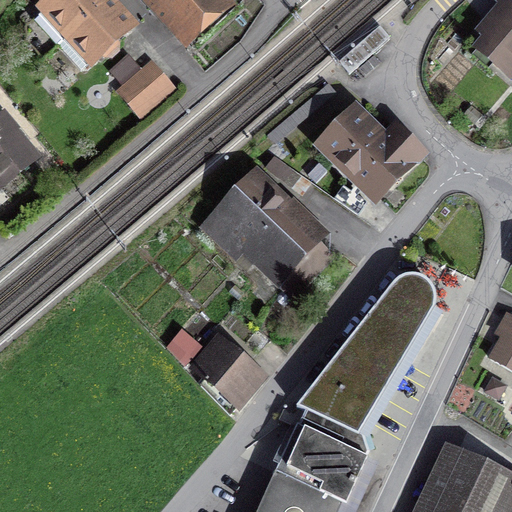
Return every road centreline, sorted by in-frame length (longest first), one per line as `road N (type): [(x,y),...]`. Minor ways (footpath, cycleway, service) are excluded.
road 1 (residential): [(245,429),(460,162)]
road 2 (tertiary): [(511,226),(388,511)]
road 3 (residential): [(447,0),(414,37),(404,78),(418,118),(460,162)]
